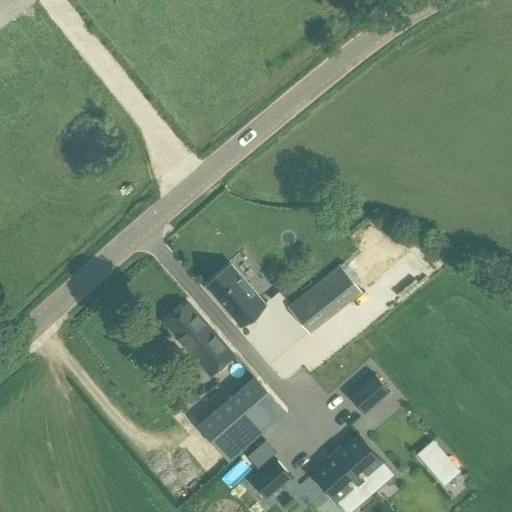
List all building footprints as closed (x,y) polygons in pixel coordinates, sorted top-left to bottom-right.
[(36,0),(0,0),(0,28),(37,1),(36,0)] [(111,0),(112,0),(138,16),(146,16),(155,0),(111,0)] [(359,249),(291,305),(313,331),(381,276),(359,249)] [(232,265),(207,286),(272,362),(297,341),(232,265)] [(400,286),(282,378),(304,407),(423,315),(400,286)] [(189,305),(167,324),(210,376),(234,356),(189,305)] [(375,374),(349,396),(365,414),(390,392),(375,374)] [(255,378),(200,426),(230,460),(285,412),(255,378)] [(202,415),(221,395),(209,383),(190,403),(202,415)] [(184,386),(181,390),(182,397),(187,399),(195,398),(197,393),(196,388),(191,385),(184,386)] [(358,432),(334,453),(371,495),(393,477),(357,435),(359,433),(358,432)] [(334,453),(311,473),(312,474),(314,472),(340,502),(346,496),(356,508),(371,495),(334,453)] [(276,459),(251,481),(266,499),(292,477),(276,459)]
